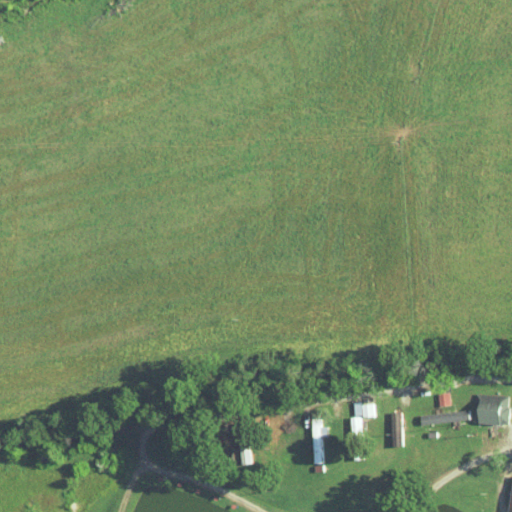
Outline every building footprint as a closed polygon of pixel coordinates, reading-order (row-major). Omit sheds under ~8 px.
[(446,392),(435,393),(437,406),(448,405),(446,392)] [(507,424),(507,394),(473,394),(472,423),(507,424)] [(360,417),(371,416),(370,403),(359,404),(360,417)] [(468,418),(467,408),(418,415),(420,425),(468,418)] [(400,412),(391,412),(392,445),(401,445),(400,412)] [(357,416),(348,417),(351,441),(360,439),(357,416)]
